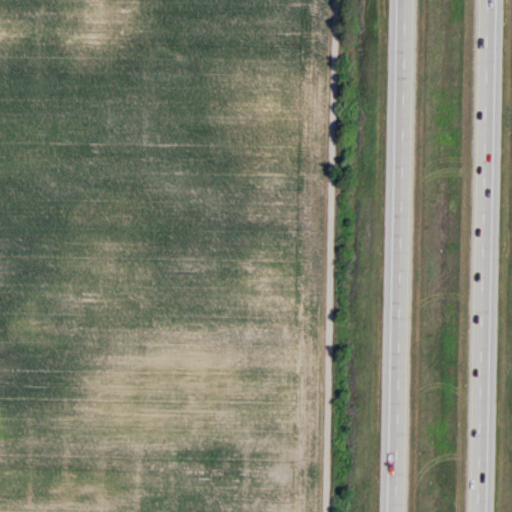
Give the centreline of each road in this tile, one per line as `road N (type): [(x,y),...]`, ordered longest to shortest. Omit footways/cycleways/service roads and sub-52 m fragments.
road 1 (motorway): [(402,0),(393,511)]
road 2 (motorway): [(482,511),(490,0)]
